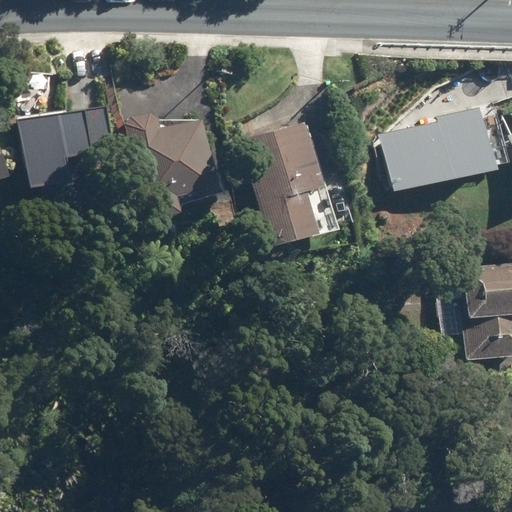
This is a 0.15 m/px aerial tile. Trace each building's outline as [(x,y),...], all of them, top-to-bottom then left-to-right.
[(493,105),(478,111),(489,137),(503,131),(493,105)] [(372,135),(385,192),(482,171),(468,109),(430,117),(431,123),(372,135)] [(101,110),(12,123),(22,192),(34,190),(38,222),(93,215),(86,168),(110,164),(101,110)] [(126,120),(121,128),(142,223),(174,216),(171,201),(211,192),(196,123),(156,132),(153,121),(144,116),(126,120)] [(300,125),(237,141),(265,251),(314,237),(302,194),(318,190),(300,125)] [(215,214),(217,228),(230,226),(228,212),(215,214)] [(511,266),(454,271),(461,364),(511,359),(511,266)]
